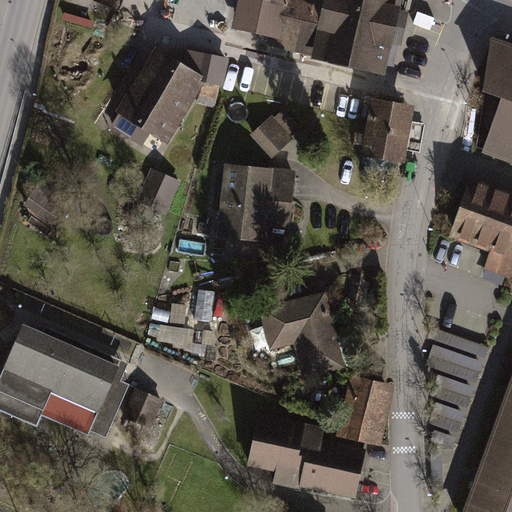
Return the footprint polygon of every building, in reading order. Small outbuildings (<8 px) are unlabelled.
[(278,0),(243,0),(238,23),(271,31),(278,0)] [(315,58),(327,0),(278,0),(271,31),(268,46),(315,58)] [(327,0),(315,58),(389,77),(401,22),(405,0),(327,0)] [(405,0),(401,22),(415,25),(420,0),(405,0)] [(511,48),(486,39),(479,97),(496,104),(477,153),(511,165),(511,48)] [(185,63),(159,48),(119,113),(152,133),(169,143),(195,103),(206,79),(185,63)] [(230,58),(188,48),(185,63),(206,79),(195,103),(216,108),(223,85),(225,86),(230,58)] [(416,107),(371,99),(359,171),(394,177),(396,165),(405,167),(416,107)] [(276,119),(272,115),(251,135),(273,159),(305,129),(286,109),(276,119)] [(152,133),(119,113),(112,125),(145,144),(152,133)] [(166,218),(183,182),(153,168),(136,204),(166,218)] [(289,176),(223,168),(215,236),(280,244),(289,176)] [(511,268),(511,194),(468,180),(448,237),(488,251),(481,271),(508,280),(511,268)] [(197,320),(211,322),(216,292),(201,290),(197,320)] [(328,292),(261,308),(272,352),(297,345),(306,381),(348,370),(328,292)] [(39,333),(22,325),(0,373),(0,413),(34,429),(40,415),(86,436),(88,432),(103,439),(127,386),(118,382),(127,363),(42,326),(39,333)] [(427,338),(486,358),(490,346),(431,325),(427,338)] [(484,362),(435,344),(426,365),(476,384),(484,362)] [(430,394),(468,408),(476,387),(438,373),(430,394)] [(397,385),(354,375),(340,437),(383,446),(397,385)] [(120,418),(147,429),(159,401),(133,390),(120,418)] [(511,511),(511,390),(468,511),(511,511)] [(437,402),(430,424),(459,434),(466,412),(437,402)] [(274,484),(301,489),(308,455),(323,458),(325,441),(327,428),(262,414),(250,465),(278,472),(274,484)] [(432,441),(453,448),(457,437),(437,430),(432,441)] [(368,450),(325,441),(323,458),(308,455),(301,489),(360,501),(368,450)] [(444,451),(432,452),(433,494),(445,494),(444,451)]
